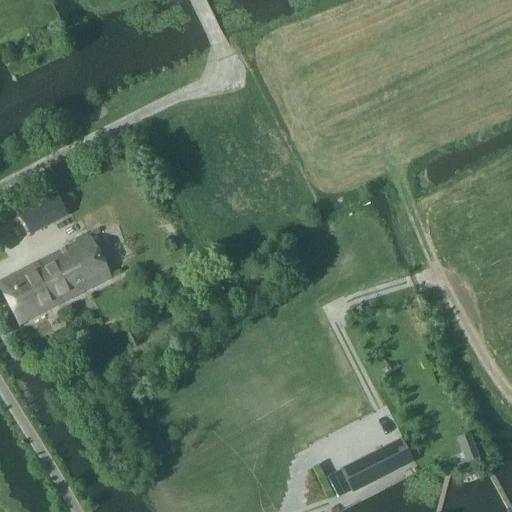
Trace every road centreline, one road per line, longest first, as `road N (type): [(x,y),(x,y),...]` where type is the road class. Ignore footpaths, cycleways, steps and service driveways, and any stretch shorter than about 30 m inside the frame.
road 1 (track): [(199,0),(225,67),(206,85),(0,187)]
road 2 (track): [(225,67),(289,54),(359,74),(501,0)]
road 3 (track): [(511,388),(438,271),(351,297)]
road 4 (track): [(438,271),(374,137),(359,74)]
road 5 (unclassified): [(72,511),(0,386)]
